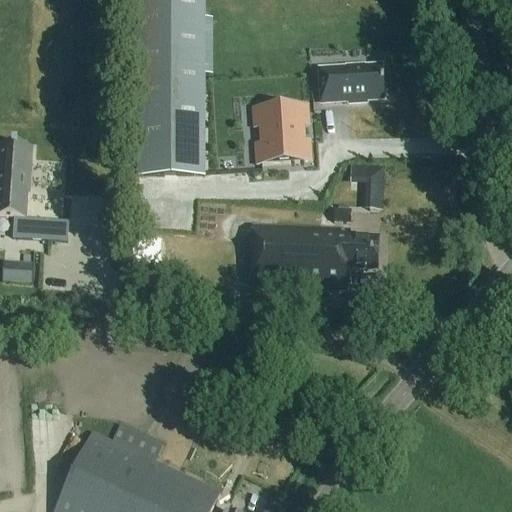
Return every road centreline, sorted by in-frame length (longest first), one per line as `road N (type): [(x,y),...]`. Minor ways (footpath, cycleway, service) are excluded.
road 1 (tertiary): [(319,511),(416,379),(511,270)]
road 2 (track): [(469,0),(481,145)]
